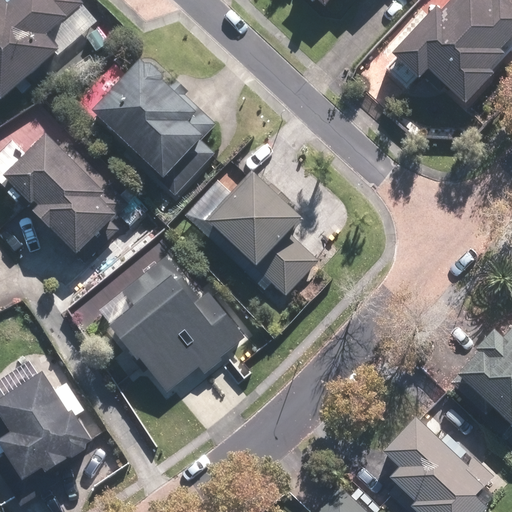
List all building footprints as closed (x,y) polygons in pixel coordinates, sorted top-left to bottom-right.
[(78,0),(7,0),(4,3),(0,0),(0,96),(52,50),(55,54),(96,20),(78,0)] [(300,0),(317,16),(332,0),(338,0),(341,3),(343,0),(403,0),(410,6),(415,0),(300,0)] [(511,0),(477,0),(476,1),(474,0),(448,0),(384,61),(388,66),(381,73),(417,111),(436,93),(458,116),(511,64),(511,0)] [(105,44),(95,28),(84,35),(94,51),(105,44)] [(141,63),(137,59),(88,110),(139,158),(137,161),(174,195),(212,152),(199,140),(214,124),(182,94),(186,91),(171,77),(164,84),(158,80),(159,74),(145,62),(141,63)] [(29,211),(82,263),(116,229),(109,221),(127,203),(63,139),(55,147),(41,133),(0,174),(0,178),(26,205),(30,201),(34,205),(29,211)] [(201,228),(262,289),(271,281),(284,293),(315,261),(285,231),(298,219),(253,175),(201,228)] [(163,257),(121,291),(132,305),(106,326),(133,359),(136,357),(165,392),(196,366),(202,373),(219,359),(218,357),(243,336),(206,290),(196,298),(163,257)] [(450,381),(505,433),(511,425),(511,326),(494,346),(486,338),(467,358),(470,360),(450,381)] [(65,412),(37,371),(0,394),(0,393),(0,452),(3,456),(0,458),(0,479),(18,506),(57,479),(49,468),(84,448),(82,445),(88,441),(70,409),(65,412)] [(408,424),(375,459),(391,474),(381,485),(407,509),(403,511),(475,511),(467,504),(490,480),(470,461),(459,472),(408,424)] [(360,511),(336,489),(314,511),(360,511)]
